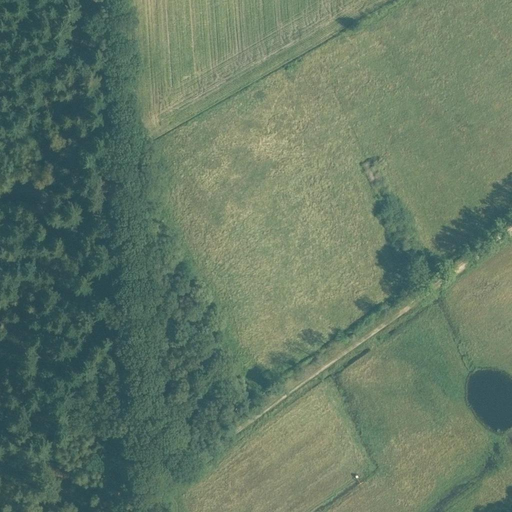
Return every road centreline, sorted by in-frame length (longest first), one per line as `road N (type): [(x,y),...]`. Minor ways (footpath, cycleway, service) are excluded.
road 1 (track): [(160,511),(127,0)]
road 2 (track): [(511,232),(159,487)]
